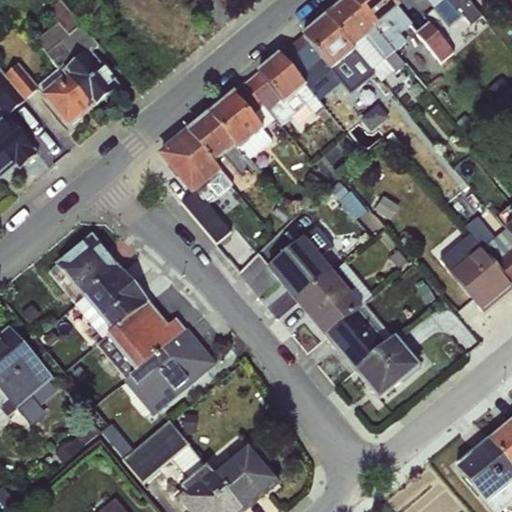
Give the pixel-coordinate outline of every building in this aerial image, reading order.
[(56,69),(93,112),(121,89),(92,53),(99,47),(60,0),(59,0),(46,12),(55,24),(34,43),(56,69)] [(395,54),(349,0),(345,0),(326,17),(374,75),(376,77),(388,65),(395,76),(407,66),(395,54)] [(349,0),(395,54),(407,43),(401,35),(412,24),(401,7),(394,0),(349,0)] [(374,75),(326,17),(300,38),(350,96),(374,75)] [(437,20),(421,29),(440,62),(456,53),(437,20)] [(245,85),(274,123),(279,129),(306,107),(314,118),(324,109),(299,79),(309,69),(290,47),(245,85)] [(0,116),(0,178),(1,180),(15,169),(19,172),(38,154),(8,117),(37,88),(18,65),(7,75),(10,71),(5,76),(0,69),(0,113),(1,115),(0,116)] [(93,112),(56,69),(37,88),(42,95),(39,99),(67,133),(93,112)] [(274,123),(245,85),(208,116),(249,162),(272,142),(262,131),(274,123)] [(511,89),(498,101),(511,117),(511,89)] [(249,162),(208,116),(188,134),(214,165),(222,158),(242,180),(247,176),(251,179),(257,173),(249,162)] [(214,165),(188,134),(158,159),(191,199),(196,195),(203,202),(189,215),(216,246),(230,233),(205,203),(229,182),(214,165)] [(511,222),(454,275),(488,312),(511,290),(511,222)] [(267,267),(295,304),(331,271),(319,259),(332,246),(316,228),(302,237),(299,236),(267,267)] [(81,299),(117,266),(91,235),(55,265),(81,299)] [(459,261),(482,249),(476,239),(454,251),(459,261)] [(295,304),(324,339),(359,312),(373,299),(344,262),(331,271),(295,304)] [(117,266),(81,299),(74,306),(103,340),(149,304),(117,266)] [(149,304),(103,340),(96,347),(124,381),(186,331),(176,319),(167,326),(149,304)] [(324,339),(353,374),(386,345),(359,312),(324,339)] [(0,333),(0,391),(16,411),(22,419),(37,405),(31,397),(52,380),(8,327),(0,333)] [(186,331),(124,381),(121,391),(128,399),(128,404),(142,421),(149,417),(153,419),(216,365),(186,331)] [(394,337),(386,345),(353,374),(378,404),(420,369),(394,337)] [(0,423),(16,411),(0,391),(0,423)] [(242,511),(211,472),(169,421),(121,462),(141,488),(172,463),(188,483),(180,489),(183,494),(175,503),(182,511),(242,511)] [(511,421),(488,441),(511,469),(511,421)] [(511,469),(488,441),(454,470),(491,511),(502,511),(511,504),(511,469)] [(211,472),(242,511),(246,511),(282,483),(267,465),(271,461),(256,444),(253,446),(248,443),(211,472)] [(125,511),(116,500),(114,499),(98,511),(125,511)]
